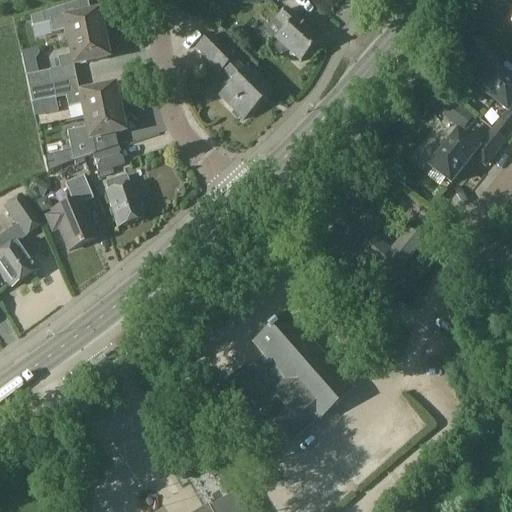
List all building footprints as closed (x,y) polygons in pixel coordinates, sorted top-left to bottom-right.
[(65,32),(68,44),(102,37),(97,14),(67,20),(64,8),(41,15),(30,18),(32,29),(49,25),(51,35),(65,32)] [(284,56),(288,53),(300,64),(318,45),(310,38),(311,36),(285,12),(276,21),(285,29),(275,41),(277,43),(274,47),(275,52),(279,56),(284,56)] [(233,59),(211,36),(196,51),(218,74),(221,72),(234,85),(220,99),(242,122),(268,96),(246,73),(244,74),(231,61),(233,59)] [(102,37),(68,44),(70,56),(57,59),(59,69),(72,67),(73,67),(107,60),(102,37)] [(501,60),(481,44),(473,53),(493,70),(501,60)] [(509,114),(494,133),(506,142),(511,134),(511,83),(497,72),(481,92),(509,114)] [(25,78),(28,91),(52,86),(49,73),(25,78)] [(55,100),(52,86),(28,91),(31,105),(55,100)] [(83,118),(118,111),(113,88),(79,96),(65,99),(67,109),(81,107),(83,118)] [(446,114),(464,129),(473,118),(454,103),(446,114)] [(118,111),(83,118),(86,129),(66,133),(73,163),(115,149),(112,136),(123,134),(118,111)] [(451,185),(475,157),(486,166),(506,142),(494,133),(479,151),(459,135),(432,170),(451,185)] [(94,158),(100,178),(125,170),(118,150),(94,158)] [(138,205),(132,186),(128,175),(102,184),(117,229),(144,220),(142,214),(143,212),(141,205),(138,205)] [(83,178),(65,186),(72,204),(52,213),(53,216),(46,219),(52,233),(59,230),(68,252),(82,247),(82,246),(95,240),(80,206),(93,201),(83,178)] [(25,192),(39,200),(46,187),(32,180),(25,192)] [(0,242),(6,251),(0,254),(0,272),(11,289),(36,272),(16,244),(41,227),(21,198),(4,209),(17,227),(8,233),(0,238),(0,242)] [(363,211),(330,250),(348,266),(358,254),(369,263),(383,246),(373,237),(382,227),(363,211)] [(390,252),(383,246),(369,263),(376,269),(361,286),(376,298),(422,244),(407,231),(390,252)] [(326,292),(348,266),(330,250),(308,277),(326,292)] [(241,418),(243,416),(258,433),(270,422),(289,443),(317,419),(319,421),(351,393),(286,317),(253,346),(263,357),(249,371),(246,368),(218,392),(241,418)]
